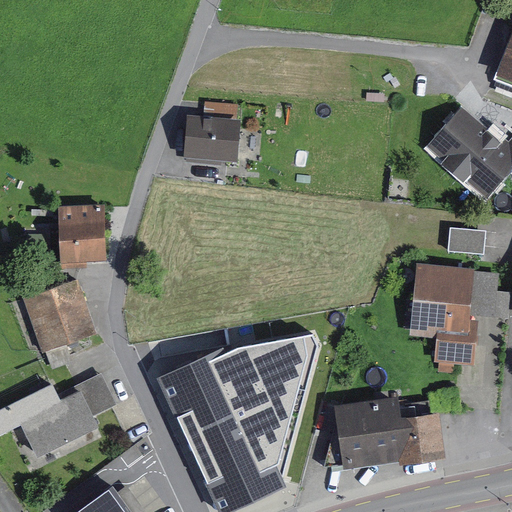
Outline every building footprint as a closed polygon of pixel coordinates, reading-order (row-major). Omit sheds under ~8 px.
[(471,100),(432,143),(491,197),(511,174),(511,126),(507,133),(471,100)] [(251,115),(194,113),(192,162),(248,164),(251,115)] [(112,205),(65,208),(69,267),(115,264),(112,205)] [(492,228),(445,225),(444,245),(491,248),(492,228)] [(487,270),(418,262),(411,325),(481,332),(487,270)] [(84,278),(19,301),(39,356),(103,333),(84,278)] [(223,345),(160,374),(221,511),(226,511),(289,486),(323,343),(316,331),(238,344),(226,351),(223,345)] [(484,342),(441,339),(439,371),(482,374),(484,342)] [(78,389),(92,416),(118,403),(103,372),(58,394),(60,398),(78,389)] [(60,398),(16,420),(35,458),(97,427),(92,416),(78,389),(60,398)] [(408,396),(344,407),(354,464),(407,455),(409,466),(457,458),(450,419),(414,425),(408,396)] [(118,511),(102,490),(72,511),(118,511)]
